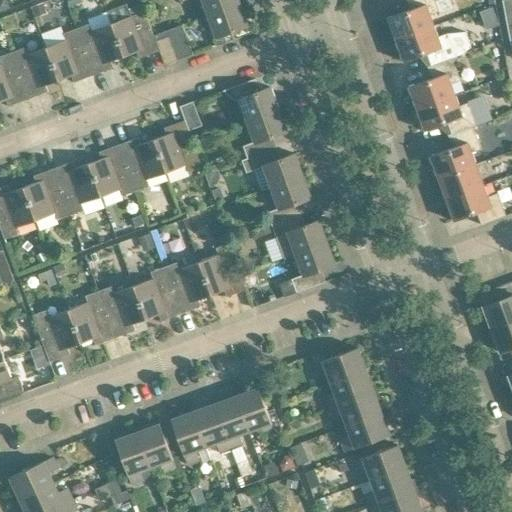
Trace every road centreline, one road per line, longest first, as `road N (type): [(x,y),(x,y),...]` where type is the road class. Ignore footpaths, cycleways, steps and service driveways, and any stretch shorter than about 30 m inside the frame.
road 1 (residential): [(0,420),(381,282)]
road 2 (residential): [(0,149),(291,43)]
road 3 (residential): [(429,265),(347,17)]
road 4 (residential): [(291,43),(381,282)]
road 5 (residential): [(381,282),(466,511)]
road 6 (residential): [(511,494),(429,265)]
